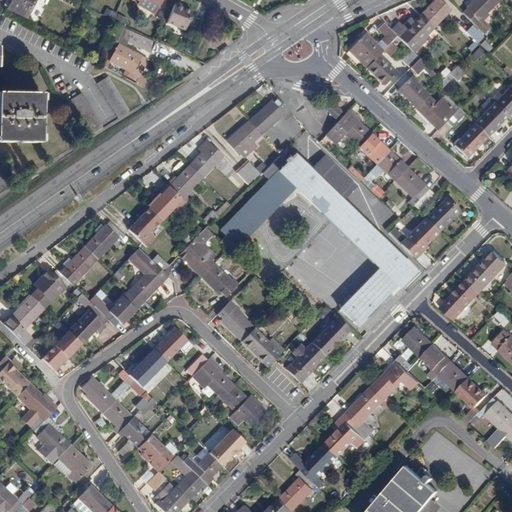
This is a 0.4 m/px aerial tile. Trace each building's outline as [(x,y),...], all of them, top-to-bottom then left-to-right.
[(11,0),(7,8),(27,18),(35,0),(11,0)] [(138,0),(156,10),(158,6),(161,0),(138,0)] [(434,0),(420,16),(432,28),(450,10),(440,0),(434,0)] [(481,24),(489,16),(487,14),(500,0),(499,0),(474,0),(462,13),(484,35),(489,30),(481,24)] [(167,22),(184,30),(192,13),(174,6),(167,22)] [(419,42),(426,35),(432,28),(420,16),(413,23),(410,19),(402,28),(397,24),(391,30),(397,36),(401,40),(410,49),(413,53),(422,44),(419,42)] [(391,42),(397,36),(391,30),(384,23),(377,29),(384,36),(391,42)] [(477,42),(483,36),(472,26),(466,32),(477,42)] [(151,52),(154,44),(120,28),(117,36),(145,49),(151,52)] [(366,68),(378,55),(383,51),(376,44),(366,33),(348,51),(366,68)] [(419,42),(422,44),(428,37),(426,35),(419,42)] [(142,55),(145,49),(117,36),(114,41),(141,55),(142,55)] [(384,50),(391,42),(384,36),(376,44),(383,51),(384,50)] [(397,48),(395,46),(401,40),(397,36),(391,42),(384,50),(389,56),(397,48)] [(138,76),(147,60),(140,56),(141,55),(114,41),(104,59),(132,73),(132,72),(138,76)] [(488,52),(492,48),(485,41),(481,45),(488,52)] [(475,61),(483,53),(477,47),(469,56),(475,61)] [(401,58),(410,68),(419,59),(413,53),(410,49),(401,58)] [(386,84),(396,73),(378,55),(366,68),(381,82),(382,81),(386,84)] [(410,68),(416,73),(425,64),(419,59),(410,68)] [(450,90),(463,73),(454,66),(441,82),(450,90)] [(118,117),(129,110),(108,76),(96,83),(118,117)] [(428,95),(419,87),(422,85),(416,79),(413,81),(410,78),(397,90),(415,108),(428,95)] [(497,105),(508,115),(511,111),(511,84),(500,97),(498,96),(493,101),(495,103),(497,105)] [(41,93),(0,92),(0,142),(40,143),(41,93)] [(91,134),(103,126),(81,93),(70,100),(91,134)] [(439,128),(448,119),(459,108),(445,94),(436,103),(428,95),(415,108),(429,122),(431,120),(439,128)] [(263,109),(249,122),(261,135),(283,116),(285,118),(290,113),(278,99),(265,111),(263,109)] [(475,124),(488,136),(508,115),(497,105),(495,103),(475,124)] [(327,111),(334,118),(340,112),(333,105),(327,111)] [(448,119),(454,124),(465,114),(459,108),(448,119)] [(357,122),(359,119),(350,110),(348,112),(357,122)] [(360,148),(372,135),(357,122),(348,112),(326,135),(336,144),(345,134),(360,148)] [(261,135),(249,122),(226,142),(238,156),(246,148),(250,152),(257,146),(253,142),(261,135)] [(278,138),(286,147),(304,131),(296,122),(278,138)] [(453,146),(466,158),(488,136),(475,124),(453,146)] [(377,164),(389,151),(372,135),(360,148),(377,164)] [(190,165),(202,178),(222,157),(210,144),(209,146),(205,142),(199,149),(202,152),(190,165)] [(279,155),(281,158),(289,151),(287,148),(279,155)] [(395,181),(407,169),(389,151),(377,164),(370,172),(376,177),(383,170),(395,181)] [(415,273),(341,201),(356,185),(323,154),(308,169),(294,155),(286,163),(281,158),(279,155),(261,172),(269,180),(219,230),(224,235),(219,240),(230,251),(235,246),(236,246),(295,187),(379,269),(340,310),(355,325),(396,284),(400,288),(415,273)] [(253,180),(260,174),(248,163),(242,168),(253,180)] [(181,200),(189,192),(202,178),(190,165),(169,187),(181,200)] [(358,180),(361,176),(351,167),(348,170),(358,180)] [(248,186),(253,180),(242,168),(236,174),(248,186)] [(412,207),(414,206),(429,190),(407,169),(395,181),(409,194),(410,192),(414,196),(407,202),(412,207)] [(375,184),(374,186),(365,177),(360,182),(378,198),(384,192),(375,184)] [(149,208),(162,220),(175,207),(178,209),(184,202),(181,200),(169,187),(149,208)] [(414,206),(419,211),(435,195),(429,190),(414,206)] [(181,200),(184,202),(192,195),(189,192),(181,200)] [(427,219),(439,231),(460,211),(447,198),(427,219)] [(390,210),(395,205),(389,199),(384,204),(390,210)] [(147,235),(162,220),(149,208),(128,230),(139,240),(145,233),(147,235)] [(204,219),(209,225),(218,216),(212,211),(204,219)] [(414,257),(439,231),(427,219),(407,238),(394,225),(388,232),(414,257)] [(84,247),(97,260),(111,245),(109,243),(116,236),(121,241),(125,236),(109,221),(84,247)] [(214,265),(211,261),(216,256),(204,244),(213,234),(206,228),(193,241),(188,246),(181,253),(189,261),(187,263),(201,277),(214,265)] [(188,246),(193,241),(185,234),(180,238),(188,246)] [(83,274),(97,260),(84,247),(71,260),(65,267),(59,273),(66,281),(70,284),(81,272),(83,274)] [(145,267),(151,261),(138,249),(132,255),(145,267)] [(187,263),(189,261),(181,253),(179,255),(187,263)] [(466,281),(479,293),(493,278),(491,276),(498,269),(500,271),(505,265),(492,253),(466,281)] [(167,268),(169,265),(157,254),(151,261),(154,264),(162,272),(167,268)] [(62,264),(65,267),(71,260),(68,258),(62,264)] [(159,285),(156,283),(164,274),(162,272),(154,264),(129,291),(141,303),(159,285)] [(233,280),(231,281),(214,265),(201,277),(216,291),(218,289),(226,297),(238,285),(233,280)] [(164,274),(167,276),(171,272),(169,270),(167,268),(162,272),(164,274)] [(63,287),(62,285),(66,281),(59,273),(56,270),(30,296),(43,308),(63,287)] [(156,283),(159,285),(167,276),(164,274),(156,283)] [(511,274),(508,279),(509,280),(503,286),(508,290),(510,288),(511,289),(511,274)] [(465,308),(479,293),(466,281),(441,308),(451,318),(463,306),(465,308)] [(305,316),(317,304),(300,286),(287,299),(305,316)] [(121,325),(128,317),(141,303),(129,291),(109,312),(98,302),(93,307),(106,319),(114,327),(118,322),(121,325)] [(82,307),(87,301),(77,294),(73,301),(82,307)] [(2,325),(17,338),(23,345),(31,337),(23,329),(43,308),(30,296),(2,325)] [(242,342),(255,329),(233,309),(235,306),(230,302),(218,315),(223,320),(221,321),(242,342)] [(106,319),(93,307),(67,332),(80,345),(106,319)] [(312,343),(325,355),(351,329),(340,319),(328,331),(326,329),(312,343)] [(421,357),(433,345),(415,327),(403,340),(421,357)] [(166,362),(180,348),(178,346),(185,338),(175,328),(153,350),(166,362)] [(268,367),(284,350),(272,338),(268,342),(255,329),(242,342),(256,355),(258,353),(265,360),(263,362),(268,367)] [(511,361),(511,337),(505,331),(493,344),(511,361)] [(54,371),(67,358),(80,345),(67,332),(41,359),(54,371)] [(284,368),(299,383),(325,355),(312,343),(306,350),(300,345),(293,353),(298,358),(291,365),(289,363),(284,368)] [(427,375),(434,380),(441,372),(452,361),(433,345),(421,357),(433,369),(427,375)] [(150,374),(152,376),(166,362),(153,350),(128,375),(134,381),(144,391),(149,387),(143,381),(150,374)] [(263,362),(265,360),(258,353),(256,355),(263,362)] [(192,366),(197,371),(207,361),(202,355),(192,366)] [(408,371),(412,367),(413,366),(401,355),(396,361),(408,371)] [(16,396),(28,383),(16,372),(21,366),(13,359),(8,364),(2,358),(0,359),(0,376),(4,380),(2,382),(16,396)] [(221,398),(233,385),(207,361),(197,371),(192,377),(204,388),(207,385),(214,392),(221,398)] [(372,386),(385,399),(403,381),(413,389),(417,385),(419,382),(408,371),(396,361),(372,386)] [(444,379),(457,391),(469,378),(452,361),(441,372),(444,375),(442,378),(444,379)] [(426,389),(430,384),(412,367),(408,371),(419,382),(425,387),(426,389)] [(110,396),(92,378),(82,389),(91,397),(89,400),(103,413),(115,401),(129,386),(134,381),(128,375),(123,371),(119,376),(124,382),(110,396)] [(439,385),(444,379),(442,378),(444,375),(441,372),(434,380),(439,385)] [(475,409),(488,395),(469,378),(457,391),(474,407),(462,420),(468,425),(477,415),(479,413),(475,409)] [(139,396),(144,391),(134,381),(129,386),(139,396)] [(44,421),(55,409),(28,383),(16,396),(29,409),(20,419),(34,432),(34,431),(44,421)] [(209,397),(214,392),(207,385),(204,388),(202,390),(209,397)] [(256,403),(257,402),(250,395),(247,399),(233,385),(221,398),(234,411),(229,417),(238,424),(242,420),(249,427),(262,413),(252,404),(256,403)] [(365,421),(374,412),(385,399),(372,386),(347,412),(370,435),(375,430),(371,426),(365,421)] [(508,436),(511,431),(511,414),(494,398),(479,413),(477,415),(480,417),(484,413),(505,433),(508,436)] [(135,407),(140,411),(148,403),(143,399),(135,407)] [(140,411),(144,415),(156,402),(152,399),(148,403),(140,411)] [(121,431),(133,418),(115,401),(103,413),(121,431)] [(262,413),(265,409),(257,402),(256,403),(252,404),(262,413)] [(354,443),(358,448),(370,435),(347,412),(335,424),(336,433),(326,442),(327,443),(341,456),(354,443)] [(365,421),(371,426),(379,417),(374,412),(365,421)] [(138,448),(150,435),(133,418),(117,434),(122,438),(125,435),(138,448)] [(58,458),(70,445),(56,432),(59,430),(51,422),(48,424),(44,421),(34,431),(38,434),(36,437),(58,458)] [(233,454),(237,457),(242,451),(239,448),(245,442),(232,430),(209,453),(222,466),(233,454)] [(160,470),(172,457),(170,455),(164,449),(150,435),(138,448),(142,451),(141,452),(141,455),(147,461),(151,461),(160,470)] [(493,446),(496,449),(505,439),(502,437),(501,436),(493,446)] [(170,455),(176,449),(170,443),(164,449),(170,455)] [(324,482),(319,478),(341,456),(327,443),(307,463),(297,453),(290,459),(301,469),(316,483),(320,487),(324,482)] [(75,483),(92,466),(70,445),(58,458),(59,460),(54,465),(66,476),(67,475),(75,483)] [(184,462),(205,483),(222,466),(209,453),(197,466),(188,457),(184,462)] [(187,501),(205,483),(184,462),(177,456),(172,461),(186,474),(185,475),(186,477),(175,489),(187,501)] [(420,511),(432,498),(438,491),(407,465),(368,511),(420,511)] [(293,511),(307,497),(305,495),(316,483),(301,469),(297,474),(301,477),(280,499),(293,511)] [(143,471),(139,480),(145,483),(149,474),(143,471)] [(148,483),(153,489),(164,478),(158,472),(148,483)] [(348,484),(352,487),(358,479),(354,476),(348,484)] [(14,511),(21,506),(28,499),(33,493),(28,487),(16,500),(0,484),(0,504),(7,511),(14,511)] [(85,506),(91,511),(106,511),(111,507),(90,486),(80,496),(87,503),(85,506)] [(155,504),(162,511),(176,511),(187,501),(175,489),(162,502),(159,499),(155,504)] [(420,511),(437,511),(442,507),(432,498),(420,511)] [(21,506),(27,511),(34,505),(28,499),(21,506)] [(40,511),(53,511),(59,506),(53,499),(40,511)] [(292,511),(293,511),(280,499),(266,511),(252,511),(245,505),(239,511),(240,511),(292,511)]
